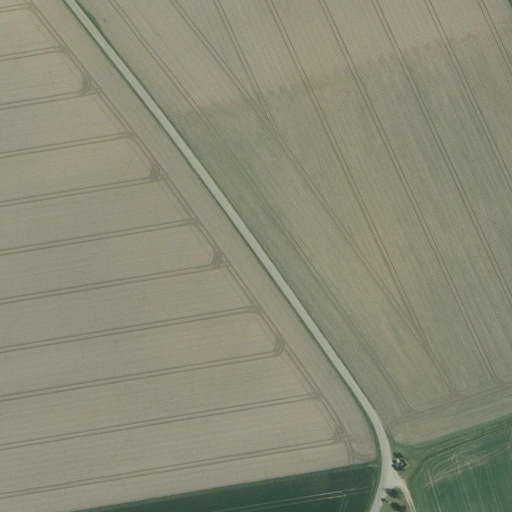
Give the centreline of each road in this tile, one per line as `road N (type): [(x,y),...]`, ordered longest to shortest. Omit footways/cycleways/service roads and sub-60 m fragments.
road 1 (residential): [(374,511),(391,455),(381,427),(68,0)]
road 2 (track): [(388,447),(421,452),(511,422)]
